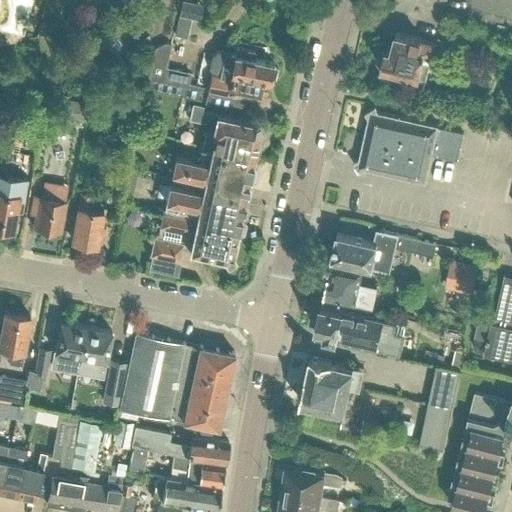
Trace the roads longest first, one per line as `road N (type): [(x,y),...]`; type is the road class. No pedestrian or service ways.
road 1 (secondary): [(272,319),(344,0)]
road 2 (residential): [(272,319),(0,268)]
road 3 (secondary): [(238,511),(272,319)]
